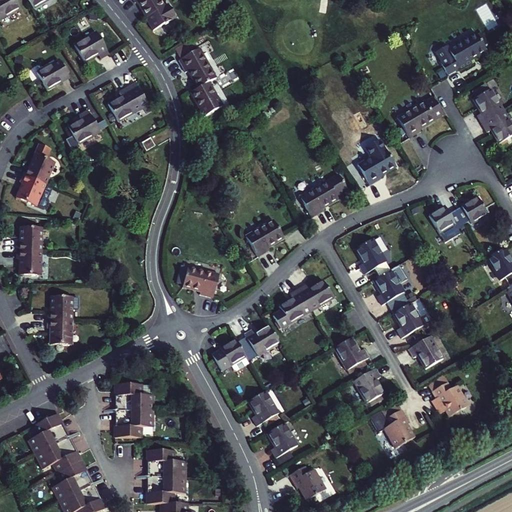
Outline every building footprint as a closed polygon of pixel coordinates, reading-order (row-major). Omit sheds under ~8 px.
[(0,0),(0,19),(19,8),(14,0),(0,0)] [(27,0),(33,9),(48,0),(27,0)] [(138,1),(147,17),(146,18),(153,31),(165,24),(166,25),(169,23),(169,22),(176,18),(169,5),(164,8),(160,0),(133,0),(135,3),(138,1)] [(100,60),(109,55),(97,33),(74,46),(83,62),(97,55),(100,60)] [(440,62),(447,75),(458,68),(459,70),(471,63),(470,61),(486,51),(476,34),(448,50),(446,47),(435,53),(441,62),(440,62)] [(175,50),(180,60),(193,53),(188,43),(175,50)] [(180,60),(179,61),(185,73),(188,72),(197,88),(215,78),(199,50),(193,53),(180,60)] [(46,90),(68,77),(58,60),(36,72),(46,90)] [(117,122),(147,106),(135,83),(118,92),(121,97),(107,105),(117,122)] [(477,116),(481,124),(503,111),(491,90),(473,101),(481,114),(477,116)] [(418,129),(443,115),(433,98),(397,119),(409,138),(420,132),(418,129)] [(67,127),(77,145),(99,132),(87,110),(78,115),(81,120),(67,127)] [(511,126),(503,111),(481,124),(487,133),(491,131),(499,144),(511,136),(511,126)] [(150,138),(141,143),(145,152),(155,147),(150,138)] [(380,176),(395,167),(385,150),(358,166),(369,186),(382,179),(380,176)] [(23,175),(45,185),(55,163),(35,154),(28,169),(26,168),(23,175)] [(45,185),(23,175),(19,182),(22,183),(15,198),(35,207),(45,185)] [(328,182),(300,198),(311,218),(324,210),(322,208),(338,199),(336,196),(347,190),(339,175),(328,182)] [(454,210),(462,223),(468,219),(471,223),(487,214),(476,197),(454,210)] [(428,215),(438,232),(453,223),(456,227),(462,223),(454,210),(448,213),(444,206),(428,215)] [(268,248),(284,239),(274,221),(245,237),(257,257),(269,250),(268,248)] [(17,244),(16,252),(41,252),(42,228),(20,227),(20,244),(17,244)] [(359,266),(364,274),(386,261),(373,239),(356,249),(364,263),(359,266)] [(503,248),(486,258),(499,280),(510,273),(511,271),(511,260),(511,261),(503,248)] [(41,252),(16,252),(16,258),(19,259),(19,275),(40,276),(41,252)] [(176,283),(183,285),(187,269),(187,268),(180,266),(176,283)] [(183,285),(182,287),(200,291),(199,295),(212,298),(218,276),(187,269),(183,285)] [(391,269),(374,280),(381,293),(377,296),(382,305),(409,288),(405,281),(399,284),(391,269)] [(298,288),(311,310),(333,297),(323,280),(310,288),(307,283),(298,288)] [(273,315),(281,328),(311,310),(298,288),(290,293),(293,298),(279,306),(282,310),(273,315)] [(510,318),(511,316),(511,302),(505,291),(498,296),(510,318)] [(47,313),(47,321),(72,321),(72,297),(50,297),(49,313),(47,313)] [(418,298),(393,313),(400,326),(396,329),(401,338),(422,325),(418,318),(426,313),(418,298)] [(49,328),(49,344),(71,345),(72,321),(47,321),(47,328),(49,328)] [(279,342),(269,325),(254,333),(252,330),(244,335),(245,338),(253,350),(256,356),(279,342)] [(429,336),(407,349),(412,358),(417,355),(425,369),(443,358),(429,336)] [(351,337),(333,348),(346,370),(368,357),(363,349),(359,351),(351,337)] [(253,350),(245,338),(240,341),(247,354),(253,350)] [(246,357),(236,340),(219,349),(220,351),(214,354),(222,368),(229,364),(230,366),(246,357)] [(375,368),(353,381),(366,404),(383,393),(375,380),(380,377),(375,368)] [(434,390),(446,383),(442,376),(430,384),(434,390)] [(451,389),(447,383),(446,383),(434,390),(431,392),(436,398),(432,401),(436,408),(436,407),(440,413),(445,410),(449,417),(468,406),(457,386),(451,389)] [(118,428),(117,438),(142,439),(142,428),(153,428),(153,411),(154,395),(142,395),(143,385),(118,384),(118,395),(115,395),(115,408),(115,411),(115,414),(114,428),(118,428)] [(264,422),(278,414),(279,413),(266,391),(248,401),(256,416),(252,418),(257,426),(264,422)] [(410,423),(402,410),(386,419),(390,425),(384,428),(396,449),(415,437),(408,424),(410,423)] [(278,414),(264,422),(266,425),(279,417),(278,414)] [(76,452),(70,441),(68,437),(67,435),(61,423),(58,425),(53,415),(32,426),(36,436),(27,441),(34,455),(41,470),(51,465),(56,473),(60,482),(50,488),(58,502),(62,511),(74,511),(75,511),(98,511),(101,510),(97,502),(100,500),(93,488),(92,485),(91,483),(85,470),(82,472),(77,462),(73,454),(76,452)] [(285,423),(267,433),(275,447),(271,450),(275,458),(298,445),(285,423)] [(187,511),(188,505),(174,504),(174,494),(184,494),(185,478),(185,462),(174,462),(175,451),(150,451),(150,461),(147,461),(147,475),(147,478),(147,481),(146,494),(150,495),(149,504),(160,505),(164,505),(163,511),(187,511)] [(304,467),(288,476),(296,489),(298,488),(306,501),(325,489),(313,470),(308,473),(304,467)]
